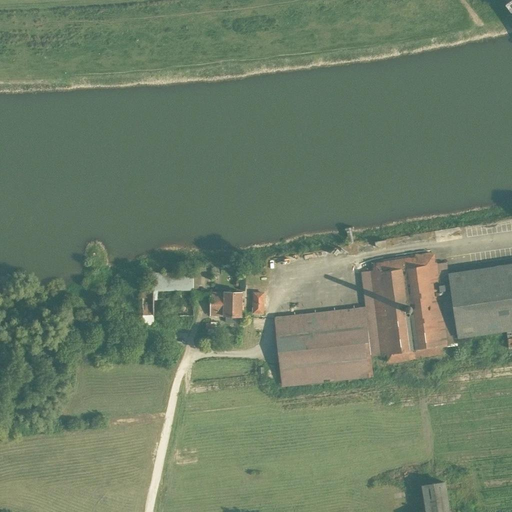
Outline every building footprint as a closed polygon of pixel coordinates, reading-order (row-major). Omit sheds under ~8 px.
[(361,272),(365,306),(275,316),(276,319),(274,319),(281,387),(373,377),(371,356),(381,355),(382,366),(449,355),(447,347),(457,345),(456,338),(457,338),(511,329),(511,263),(448,272),(446,262),(437,263),(434,254),(429,252),(400,256),(383,258),(369,262),(370,271),(361,272)] [(153,273),(153,290),(194,290),(193,272),(153,273)] [(226,316),(227,292),(224,292),(224,293),(211,292),(210,315),(223,315),(226,316)] [(227,292),(226,316),(241,316),(242,292),(227,292)] [(254,292),(253,312),(262,312),(263,293),(254,292)] [(455,511),(455,509),(450,510),(446,480),(421,484),(426,511),(421,511),(455,511)]
